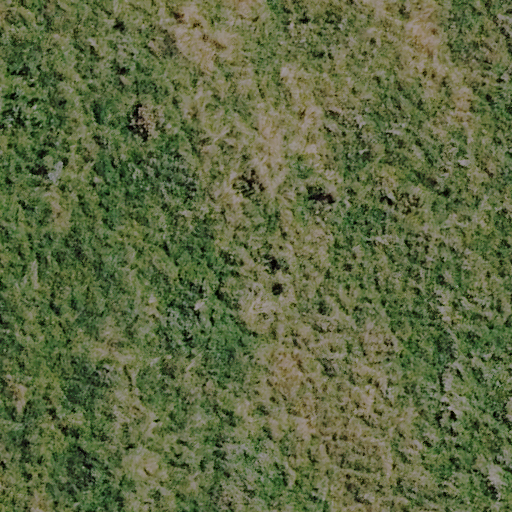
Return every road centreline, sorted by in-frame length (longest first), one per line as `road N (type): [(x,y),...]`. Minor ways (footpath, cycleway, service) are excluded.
road 1 (secondary): [(307,0),(479,511)]
road 2 (secondary): [(108,511),(0,189)]
